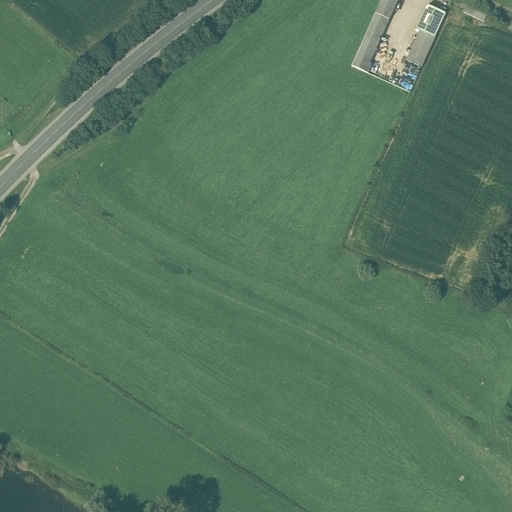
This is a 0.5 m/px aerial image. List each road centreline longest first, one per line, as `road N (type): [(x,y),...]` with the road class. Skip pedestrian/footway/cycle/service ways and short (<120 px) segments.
road 1 (primary): [(212,0),(116,76),(0,189)]
road 2 (track): [(126,113),(36,175),(0,232)]
road 3 (track): [(0,155),(84,63)]
